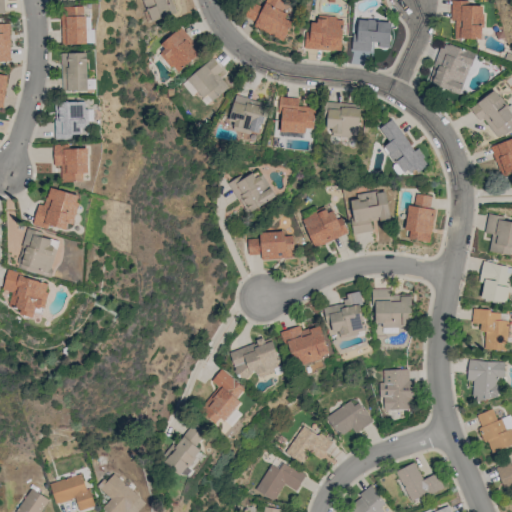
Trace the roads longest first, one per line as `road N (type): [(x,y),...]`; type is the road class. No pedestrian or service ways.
road 1 (residential): [(8,168),(40,74),(38,0),(217,11),(245,48),(267,60),(313,74),(372,75),(404,88),(441,126),(464,173),(465,222),(442,366),(452,425),(485,511)]
road 2 (residential): [(264,298),(371,265),(454,275)]
road 3 (residential): [(452,425),(357,465),(319,511)]
